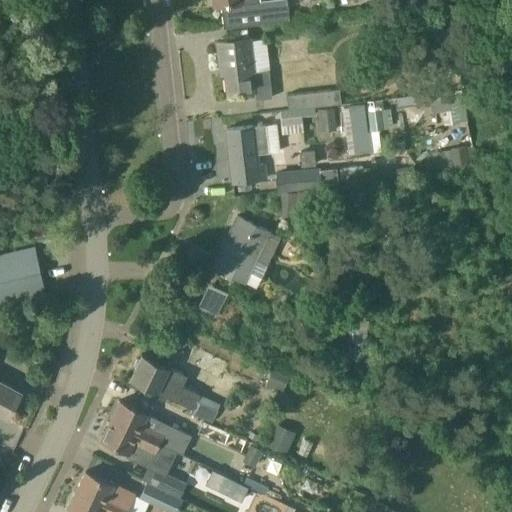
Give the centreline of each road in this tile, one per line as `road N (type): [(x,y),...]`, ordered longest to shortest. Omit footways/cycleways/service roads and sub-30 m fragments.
road 1 (residential): [(19,511),(69,410),(88,335),(96,273),(91,221)]
road 2 (residential): [(91,221),(66,0)]
road 3 (residential): [(174,172),(155,0)]
